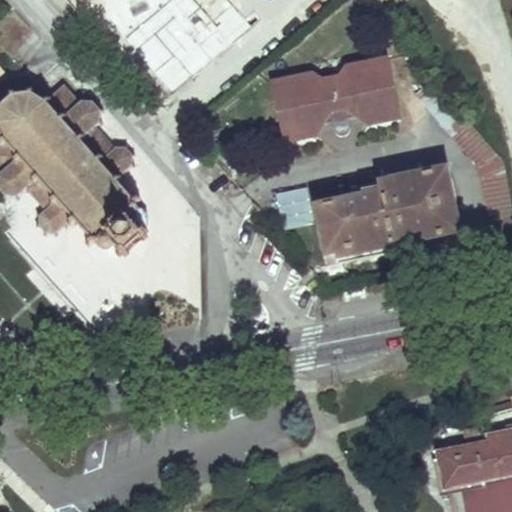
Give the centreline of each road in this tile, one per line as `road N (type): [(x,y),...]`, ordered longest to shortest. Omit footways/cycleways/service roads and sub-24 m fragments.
road 1 (residential): [(226,248),(216,217),(26,0)]
road 2 (primary): [(224,362),(0,401)]
road 3 (primary): [(511,307),(295,349)]
road 4 (residential): [(295,349),(270,293),(226,248)]
